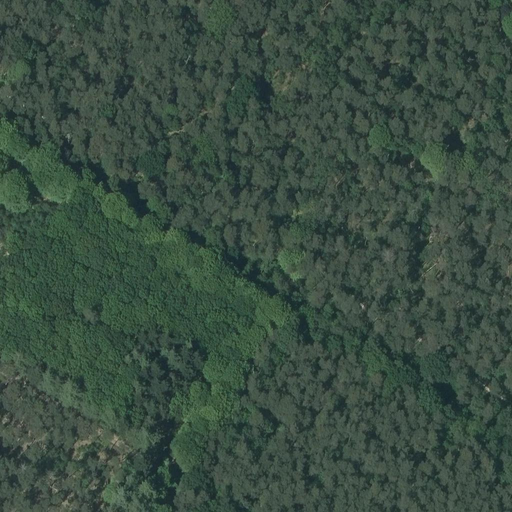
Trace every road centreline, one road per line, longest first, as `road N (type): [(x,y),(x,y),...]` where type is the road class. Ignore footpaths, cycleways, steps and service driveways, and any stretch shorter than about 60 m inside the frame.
road 1 (track): [(511,458),(0,127)]
road 2 (track): [(0,366),(231,511)]
